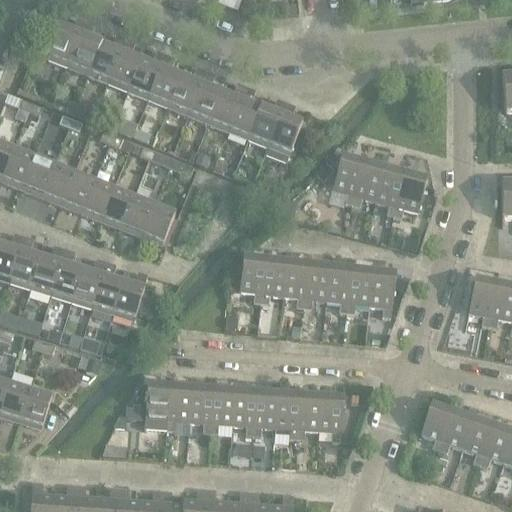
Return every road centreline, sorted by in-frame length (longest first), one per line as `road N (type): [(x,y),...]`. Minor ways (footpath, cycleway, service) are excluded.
road 1 (residential): [(408,368),(463,207),(465,35)]
road 2 (residential): [(171,353),(408,368)]
road 3 (residential): [(110,0),(256,57),(324,49)]
road 4 (residential): [(358,511),(408,368)]
road 5 (residential): [(324,49),(465,35)]
